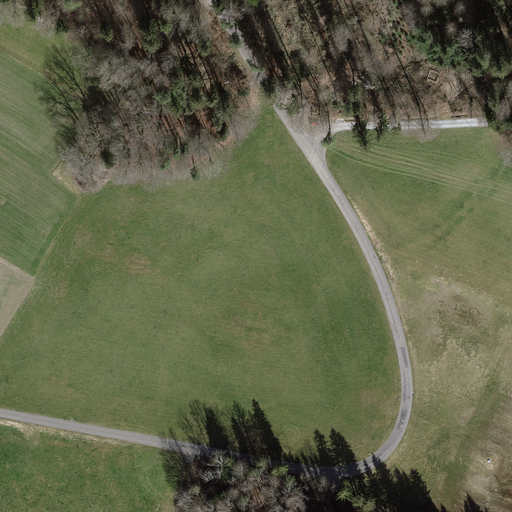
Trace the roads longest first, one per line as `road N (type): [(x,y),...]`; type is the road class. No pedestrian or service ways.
road 1 (unclassified): [(0,412),(328,471),(366,465),(399,430),(409,401),(405,364),(381,279),(304,140),(212,0)]
road 2 (track): [(304,140),(339,128),(511,125)]
road 3 (track): [(172,0),(142,68),(90,132)]
